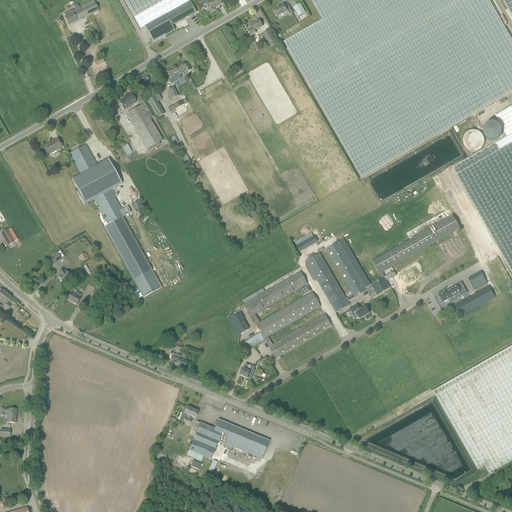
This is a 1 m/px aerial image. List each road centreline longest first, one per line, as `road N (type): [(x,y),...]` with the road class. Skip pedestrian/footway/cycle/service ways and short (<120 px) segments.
road 1 (unclassified): [(0,149),(260,0)]
road 2 (unclassified): [(246,404),(428,296)]
road 3 (tertiary): [(246,404),(53,318)]
road 4 (tertiary): [(437,483),(246,404)]
road 5 (tertiary): [(39,511),(32,492),(34,385)]
